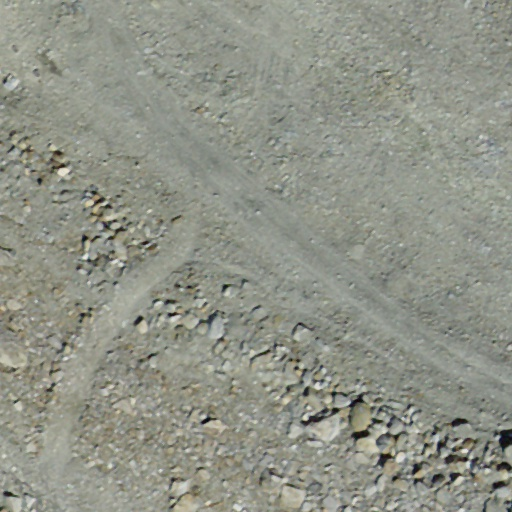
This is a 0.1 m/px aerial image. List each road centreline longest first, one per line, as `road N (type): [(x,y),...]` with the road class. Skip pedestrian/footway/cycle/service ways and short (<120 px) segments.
road 1 (track): [(95,0),(121,90),(392,331),(511,408)]
road 2 (track): [(213,172),(190,261),(112,357),(57,511)]
